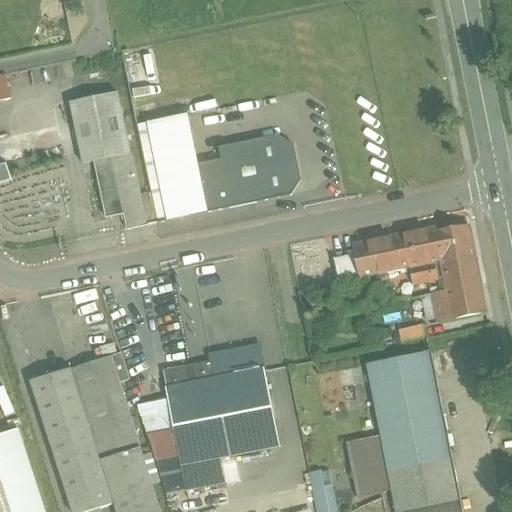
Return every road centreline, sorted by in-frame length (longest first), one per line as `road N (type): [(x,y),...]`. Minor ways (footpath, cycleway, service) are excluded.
road 1 (residential): [(0,250),(18,263),(53,263),(499,179)]
road 2 (secondary): [(499,179),(463,0)]
